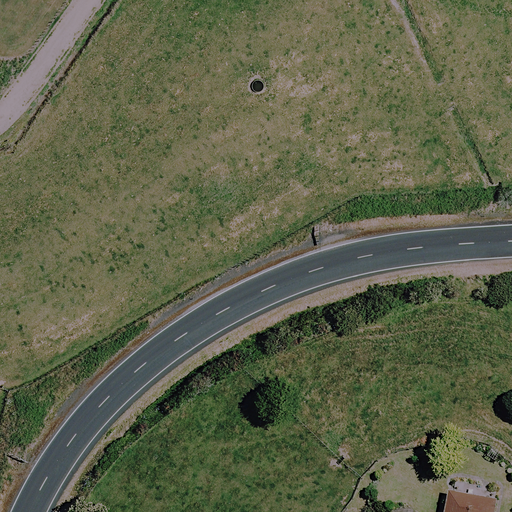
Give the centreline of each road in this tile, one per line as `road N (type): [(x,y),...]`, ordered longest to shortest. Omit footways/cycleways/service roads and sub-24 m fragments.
road 1 (unclassified): [(30,511),(80,428),(117,387),(232,305),(356,257),(511,240)]
road 2 (track): [(91,0),(0,120)]
